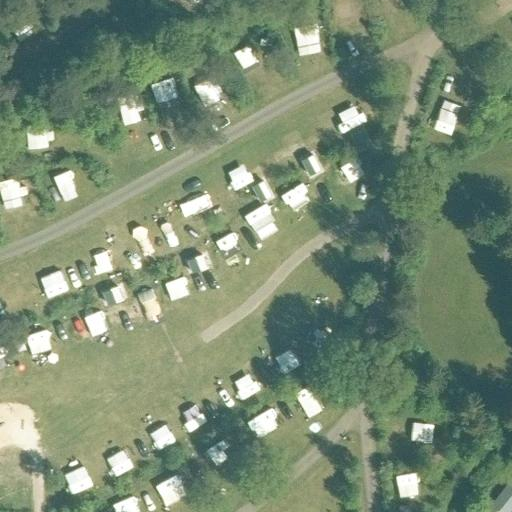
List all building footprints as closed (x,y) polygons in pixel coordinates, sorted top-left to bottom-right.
[(363,129),(352,135),(359,149),(370,143),(363,129)] [(313,155),(302,161),(309,175),(320,169),(313,155)] [(264,181),(253,187),(260,201),(271,195),(264,181)] [(203,255),(188,261),(192,272),(207,267),(203,255)] [(118,287),(103,293),(108,304),(123,298),(118,287)] [(487,470),(454,506),(460,511),(478,511),(503,485),(487,470)] [(509,511),(511,509),(511,477),(492,502),(504,511),(509,511)]
